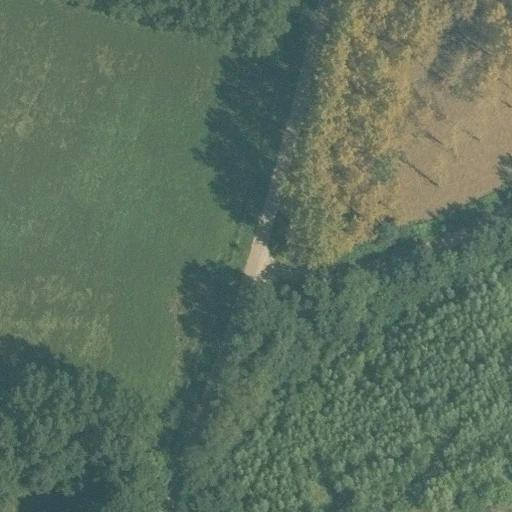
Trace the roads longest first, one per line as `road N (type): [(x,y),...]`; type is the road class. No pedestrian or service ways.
road 1 (residential): [(165,511),(250,277),(323,0)]
road 2 (track): [(511,206),(473,231),(325,272),(250,277)]
